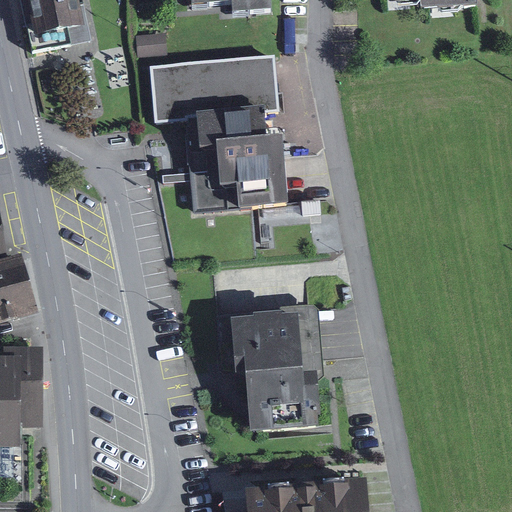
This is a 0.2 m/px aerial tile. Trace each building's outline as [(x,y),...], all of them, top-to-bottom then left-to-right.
[(40,0),(49,40),(98,29),(91,0),(40,0)] [(199,0),(200,4),(234,1),(235,11),(272,8),(270,0),(199,0)] [(172,22),(150,23),(150,44),(173,43),(172,22)] [(187,124),(190,153),(264,146),(261,117),(278,115),(273,61),(151,72),(156,127),(187,124)] [(264,146),(190,153),(192,175),(195,213),(284,205),(278,144),(264,146)] [(0,254),(14,252),(2,195),(0,195),(0,254)] [(0,324),(38,315),(24,260),(0,266),(0,324)] [(250,381),(314,377),(319,376),(315,313),(257,317),(257,327),(236,328),(240,382),(250,381)] [(6,364),(0,363),(0,446),(17,447),(17,424),(38,424),(38,356),(6,356),(6,364)] [(314,377),(250,381),(253,435),(314,431),(313,416),(316,416),(314,377)] [(250,501),(251,511),(364,511),(363,493),(250,501)]
